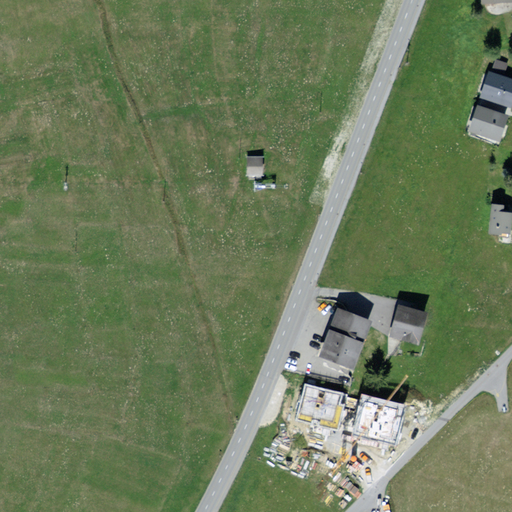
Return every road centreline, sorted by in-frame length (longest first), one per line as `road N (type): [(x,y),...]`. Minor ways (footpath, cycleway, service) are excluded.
road 1 (primary): [(411,0),(263,386),(203,511)]
road 2 (residential): [(496,367),(351,511)]
